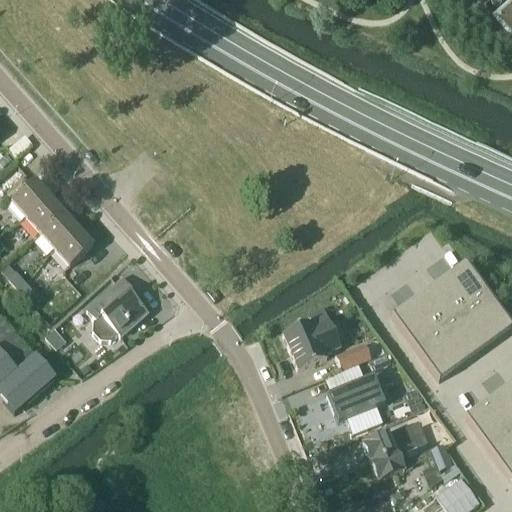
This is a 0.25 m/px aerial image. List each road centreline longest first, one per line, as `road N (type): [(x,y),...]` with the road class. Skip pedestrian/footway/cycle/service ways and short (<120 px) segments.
road 1 (primary): [(511,200),(304,100),(139,0)]
road 2 (unclassified): [(0,447),(203,311)]
road 3 (unclassified): [(304,511),(261,405),(203,311)]
road 4 (residential): [(145,246),(0,83)]
